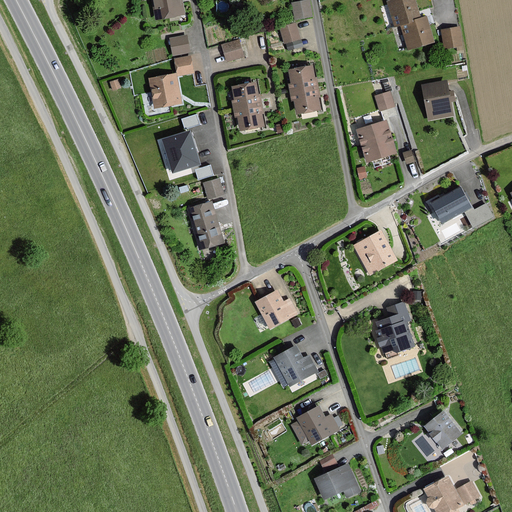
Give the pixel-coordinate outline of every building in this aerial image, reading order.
[(152,0),(156,20),(184,14),(181,0),(152,0)] [(393,0),(387,2),(394,27),(401,25),(412,22),(412,21),(421,18),(415,0),(393,0)] [(312,18),(309,1),(292,4),(295,21),(312,18)] [(412,21),(412,22),(401,25),(407,50),(434,43),(427,17),(421,18),(412,21)] [(295,23),(279,28),(283,44),(300,39),(295,23)] [(459,27),(441,30),(444,49),(462,46),(459,27)] [(187,35),(170,38),(173,56),(190,53),(187,35)] [(240,41),(222,46),(226,62),(244,57),(240,41)] [(191,57),(175,59),(175,61),(177,74),(150,78),(155,108),(183,103),(178,76),(194,74),(191,57)] [(314,66),(288,70),(292,92),(318,88),(314,66)] [(448,82),(424,86),(431,120),(455,116),(448,82)] [(234,101),(232,102),(233,110),(259,105),(255,83),(232,87),(234,101)] [(296,115),(322,110),(318,88),(292,92),(296,115)] [(396,107),(391,91),(375,96),(380,111),(396,107)] [(263,126),(259,105),(233,110),(234,117),(237,117),(239,130),(263,126)] [(199,124),(197,115),(182,119),(185,129),(199,124)] [(356,131),(361,146),(391,137),(386,121),(356,131)] [(200,164),(190,132),(163,140),(174,172),(200,164)] [(396,153),(391,137),(361,146),(367,162),(396,153)] [(213,175),(210,165),(196,170),(198,179),(213,175)] [(226,195),(221,179),(204,183),(209,200),(226,195)] [(470,208),(459,188),(429,204),(441,224),(464,212),(472,228),(493,217),(486,203),(472,211),(470,208)] [(213,201),(188,209),(201,250),(226,243),(213,201)] [(396,261),(380,231),(354,245),(370,275),(396,261)] [(282,302),(276,291),(255,302),(269,329),(297,314),(289,299),(282,302)] [(389,318),(375,323),(380,338),(376,339),(379,347),(381,346),(383,352),(394,348),(396,353),(413,347),(405,323),(410,321),(404,302),(386,308),(389,318)] [(302,359),(295,346),(274,357),(290,387),(318,373),(308,355),(302,359)] [(324,418),(318,407),(296,418),(298,421),(291,425),(302,444),(309,440),(311,445),(339,430),(331,415),(324,418)] [(461,434),(442,411),(423,426),(442,449),(461,434)] [(348,464),(314,479),(324,500),(343,492),(346,498),(360,492),(348,464)] [(452,511),(463,506),(447,477),(423,490),(435,511),(452,511)] [(479,497),(471,481),(459,488),(467,503),(479,497)]
